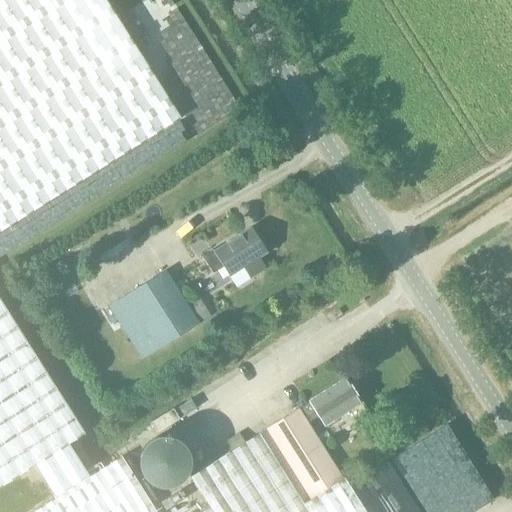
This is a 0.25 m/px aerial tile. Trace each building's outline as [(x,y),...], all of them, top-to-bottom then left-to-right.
[(104,0),(0,0),(0,485),(83,433),(0,301),(0,230),(179,118),(104,0)] [(265,248),(262,243),(261,243),(261,244),(251,228),(213,252),(213,253),(203,259),(211,272),(221,266),(227,275),(242,266),(246,273),(249,275),(253,275),(259,271),(261,267),(261,264),(257,257),(265,252),(264,250),(265,249),(265,248)] [(159,349),(198,324),(165,271),(108,306),(142,359),(159,349)] [(299,408),(307,421),(317,415),(323,424),(360,402),(345,378),(307,402),(308,403),(299,408)] [(307,421),(299,408),(298,407),(189,476),(208,507),(200,511),(154,511),(120,456),(88,476),(68,444),(35,465),(55,497),(30,511),(365,511),(343,477),(342,478),(307,421)] [(161,488),(164,488),(167,488),(170,487),(173,486),(176,485),(179,483),(181,481),(184,478),(186,475),(188,472),(189,469),(190,465),(190,462),(189,458),(189,455),(188,452),(187,450),(185,447),(183,445),(181,443),(179,441),(176,439),(173,438),(169,437),(165,436),(162,436),(158,437),(155,438),(152,439),(149,441),(146,443),(144,445),(142,448),(141,450),(140,453),(139,456),(138,459),(138,462),(138,465),(139,469),(140,472),(142,476),(144,479),(147,481),(149,483),(152,485),(155,486),(158,487),(161,488)] [(180,488),(156,503),(161,511),(182,511),(191,506),(180,488)]
